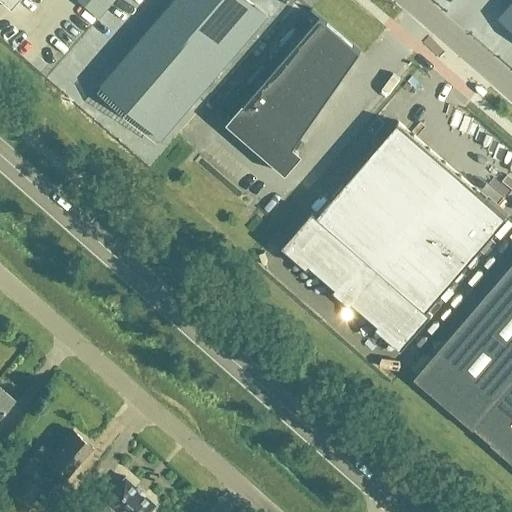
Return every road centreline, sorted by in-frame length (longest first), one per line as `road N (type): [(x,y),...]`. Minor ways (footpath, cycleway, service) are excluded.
road 1 (primary): [(0,157),(396,511)]
road 2 (residential): [(241,490),(0,280)]
road 3 (unclassified): [(511,90),(407,0)]
